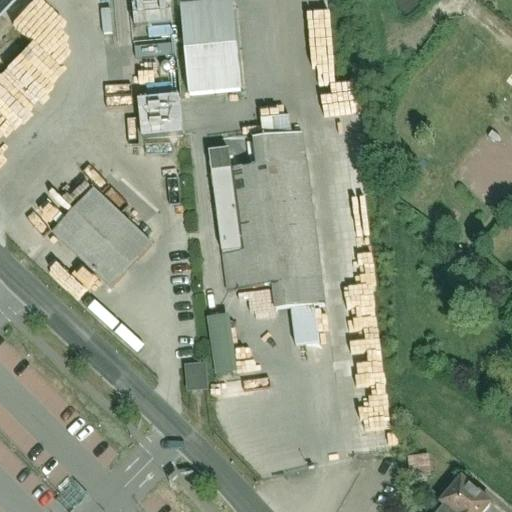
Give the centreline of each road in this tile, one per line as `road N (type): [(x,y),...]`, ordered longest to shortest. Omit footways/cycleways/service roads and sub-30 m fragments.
road 1 (unknown): [(309,0),(339,440),(331,474),(296,511)]
road 2 (secondary): [(251,511),(0,267)]
